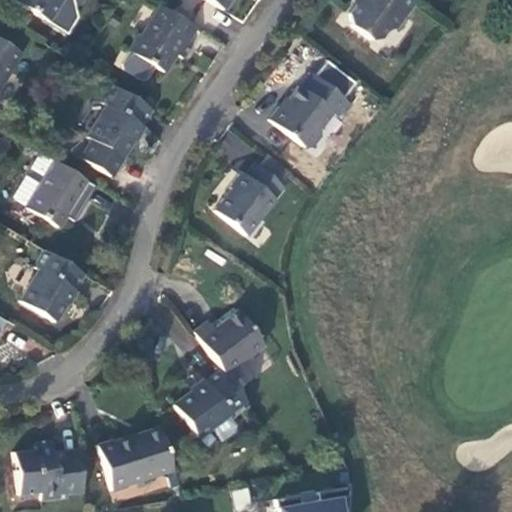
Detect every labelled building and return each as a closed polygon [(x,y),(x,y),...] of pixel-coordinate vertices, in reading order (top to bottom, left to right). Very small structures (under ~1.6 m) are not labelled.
[(11,0),(42,19),(42,21),(65,35),(75,18),(70,0),(11,0)] [(202,0),(221,11),(227,0),(202,0)] [(405,16),(416,1),(414,0),(358,0),(347,15),(349,26),(368,41),(380,39),(400,12),(405,16)] [(159,6),(140,36),(138,35),(127,52),(120,64),(121,70),(139,80),(144,79),(151,67),(161,73),(173,53),(182,59),(191,44),(187,42),(195,28),(159,6)] [(0,81),(18,52),(0,41),(0,81)] [(349,105),(310,74),(299,88),(297,87),(280,108),(278,107),(267,120),(302,149),(309,147),(318,136),(318,129),(330,114),(337,120),(349,105)] [(149,109),(110,86),(100,103),(104,106),(85,138),(119,159),(149,109)] [(89,184),(38,153),(10,199),(24,208),(24,209),(56,228),(67,209),(76,215),(86,199),(82,197),(89,184)] [(288,173),(265,155),(255,166),(279,185),(288,173)] [(279,185),(255,166),(253,165),(244,176),(239,173),(227,187),(230,189),(212,211),(243,236),(282,188),(279,185)] [(82,275),(43,252),(33,268),(36,270),(17,302),(52,323),(82,275)] [(206,323),(192,333),(219,371),(222,374),(261,345),(237,312),(212,330),(206,323)] [(228,420),(246,407),(222,374),(219,371),(171,406),(194,438),(225,416),(228,420)] [(170,471),(157,428),(110,443),(110,442),(95,446),(109,492),(124,487),(123,485),(170,471)] [(51,454),(50,442),(32,444),(32,448),(10,451),(16,495),(38,492),(39,501),(65,497),(64,489),(79,486),(75,451),(60,453),(56,458),(51,454)] [(313,486),(316,506),(341,502),(338,483),(313,486)] [(293,492),(255,497),(256,511),(272,511),(273,511),(311,507),(308,485),(292,487),(293,492)] [(247,487),(231,492),(236,509),(251,505),(247,487)]
